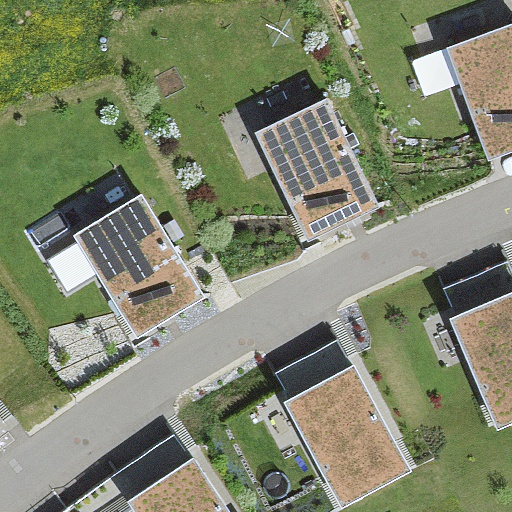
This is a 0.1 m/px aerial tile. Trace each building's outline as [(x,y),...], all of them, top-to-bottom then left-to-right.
[(511,27),(449,50),(490,162),(511,153),(511,27)] [(258,136),(309,244),(380,210),(329,103),(258,136)] [(75,236),(138,340),(205,300),(142,196),(75,236)] [(445,291),(457,317),(511,293),(511,284),(503,265),(445,291)] [(511,293),(457,317),(451,320),(496,428),(511,421),(511,293)] [(280,373),(293,398),(349,368),(336,343),(280,373)] [(293,398),(285,403),(342,507),(412,470),(354,365),(349,368),(293,398)] [(113,477),(130,503),(187,465),(170,439),(113,477)] [(187,465),(130,503),(135,511),(226,511),(193,461),(187,465)]
